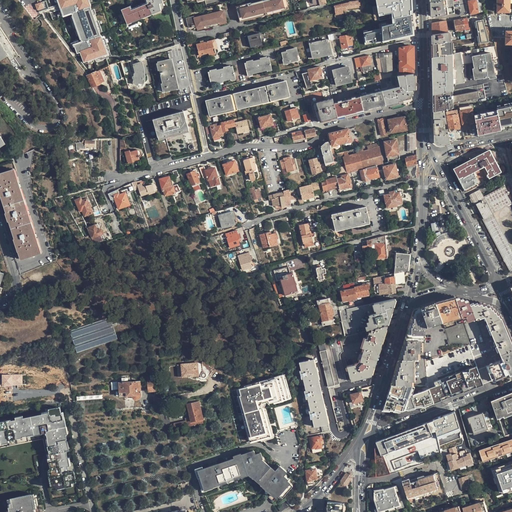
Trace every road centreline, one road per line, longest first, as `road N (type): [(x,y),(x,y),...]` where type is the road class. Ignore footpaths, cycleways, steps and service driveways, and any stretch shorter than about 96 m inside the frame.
road 1 (residential): [(208,156),(241,146),(303,145),(335,125),(423,104)]
road 2 (residential): [(422,178),(250,222)]
road 3 (residential): [(511,383),(372,433)]
road 4 (residential): [(422,40),(280,72)]
road 5 (unknown): [(4,246),(41,236),(16,157)]
